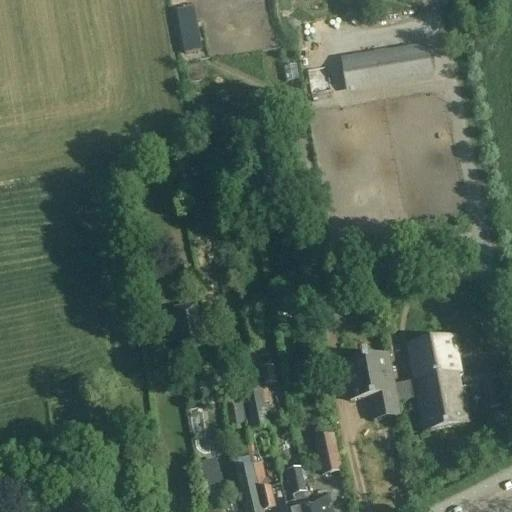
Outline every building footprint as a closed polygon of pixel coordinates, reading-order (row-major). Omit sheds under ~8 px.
[(202,53),(197,24),(179,27),(184,55),(202,53)] [(342,63),(347,92),(433,78),(427,48),(342,63)] [(179,176),(184,198),(203,194),(198,171),(179,176)] [(224,258),(218,259),(220,268),(226,267),(224,258)] [(174,310),(183,358),(206,354),(198,306),(174,310)] [(456,337),(432,342),(433,346),(440,381),(458,378),(458,377),(460,377),(462,377),(464,377),(456,337)] [(413,383),(395,386),(395,388),(397,388),(399,403),(416,401),(420,400),(417,385),(440,381),(433,346),(432,342),(407,347),(413,383)] [(237,354),(251,431),(270,427),(266,404),(263,389),(263,388),(263,387),(256,350),(237,354)] [(349,403),(351,403),(368,400),(369,402),(373,424),(375,424),(402,418),(399,403),(397,388),(395,388),(395,386),(389,357),(389,355),(342,364),(349,403)] [(274,368),(260,371),(263,387),(263,388),(276,385),(274,368)] [(314,368),(305,369),(307,381),(316,379),(314,368)] [(423,435),(426,434),(471,427),(473,426),(466,390),(463,391),(460,377),(458,377),(458,378),(440,381),(417,385),(420,400),(416,401),(423,435)] [(186,383),(188,396),(214,391),(211,379),(186,383)] [(500,384),(482,387),(486,411),(504,409),(500,384)] [(322,478),(324,478),(330,477),(342,474),(334,436),(314,441),(322,478)] [(216,461),(196,465),(204,500),(223,495),(216,461)] [(235,471),(244,511),(268,511),(276,510),(271,490),(259,492),(253,467),(235,471)] [(287,507),(288,511),(311,511),(309,503),(308,504),(301,471),(288,473),(295,505),(287,507)] [(334,511),(332,498),(309,503),(311,511),(334,511)]
